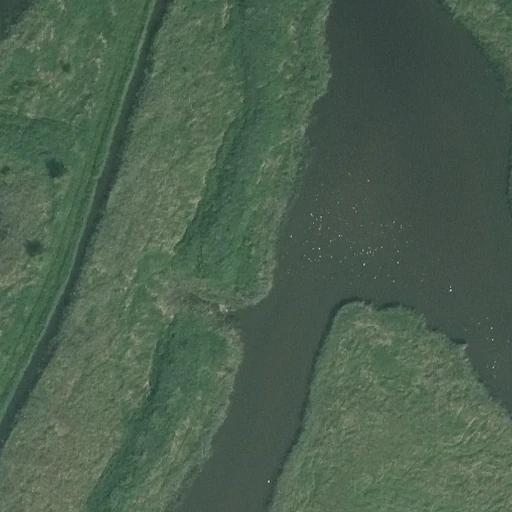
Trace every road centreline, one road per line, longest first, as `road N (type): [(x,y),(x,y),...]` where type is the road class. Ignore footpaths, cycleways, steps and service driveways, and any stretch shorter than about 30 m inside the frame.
road 1 (track): [(101,511),(179,367),(218,213),(253,130),(257,0)]
road 2 (track): [(0,392),(62,250),(142,0)]
